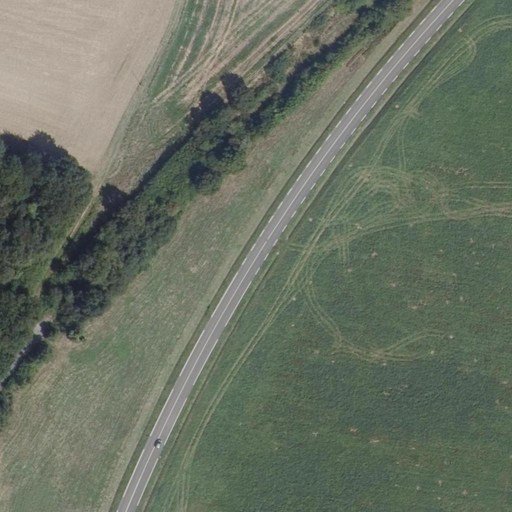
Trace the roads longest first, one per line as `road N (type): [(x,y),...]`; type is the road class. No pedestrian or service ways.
road 1 (primary): [(453,0),(375,89),(275,227),(207,340),(125,511)]
road 2 (track): [(179,0),(144,91),(34,305)]
